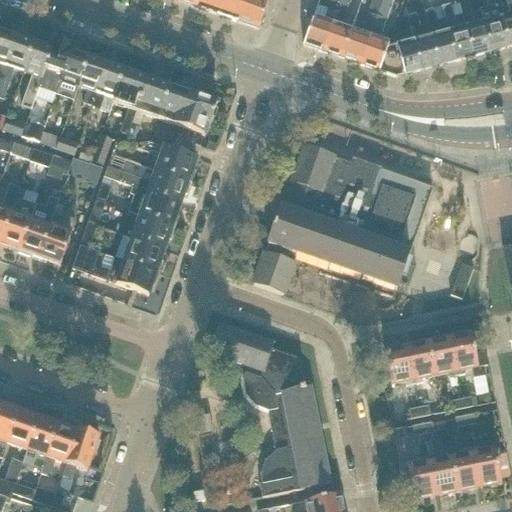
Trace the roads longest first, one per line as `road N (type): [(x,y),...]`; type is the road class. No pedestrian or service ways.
road 1 (residential): [(373,511),(334,338),(199,285)]
road 2 (tertiary): [(267,72),(395,117),(453,124),(511,116)]
road 3 (residential): [(199,285),(267,72)]
road 4 (tertiary): [(267,72),(60,0)]
road 5 (residential): [(175,350),(0,290)]
road 6 (residential): [(0,366),(150,417)]
